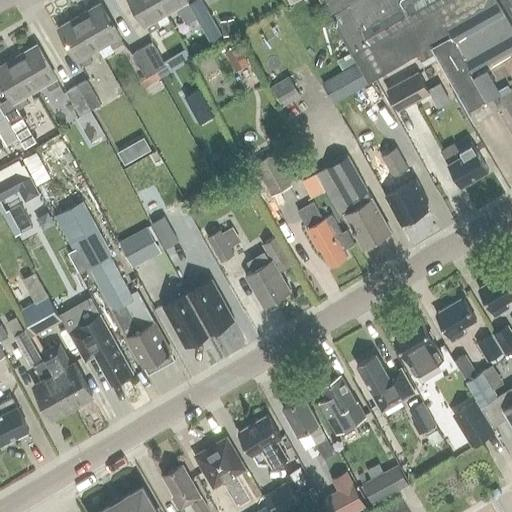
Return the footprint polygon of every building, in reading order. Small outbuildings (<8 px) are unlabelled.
[(158,0),(130,0),(150,32),(160,26),(156,19),(166,13),(158,0)] [(158,0),(166,13),(177,7),(186,24),(197,17),(211,40),(221,34),(201,0),(158,0)] [(290,0),(291,1),(292,0),(322,0),(352,51),(358,63),(367,79),(369,81),(417,52),(431,44),(438,56),(475,120),(498,107),(500,111),(511,131),(511,22),(499,0),(290,0)] [(511,0),(503,0),(511,15),(511,0)] [(99,48),(109,42),(113,49),(123,43),(101,4),(80,16),(99,48)] [(88,54),(99,48),(80,16),(59,28),(82,67),(92,61),(88,54)] [(224,35),(237,33),(235,18),(222,20),(224,35)] [(152,41),(142,47),(156,72),(167,66),(152,41)] [(431,44),(417,52),(424,64),(438,56),(431,44)] [(37,45),(16,57),(35,90),(45,84),(49,91),(60,85),(37,45)] [(247,59),(239,45),(226,53),(234,67),(247,59)] [(142,47),(132,53),(146,77),(156,72),(142,47)] [(186,48),(179,52),(186,63),(193,59),(186,48)] [(29,103),(25,96),(35,90),(16,57),(0,66),(0,77),(18,109),(29,103)] [(367,79),(358,63),(323,82),(334,101),(369,81),(367,79)] [(431,93),(419,71),(386,89),(398,111),(431,93)] [(289,75),(271,86),(283,106),(301,95),(289,75)] [(87,80),(77,86),(91,110),(101,104),(87,80)] [(432,86),(439,105),(451,100),(443,81),(432,86)] [(81,116),(91,110),(77,86),(66,92),(81,116)] [(200,88),(184,96),(198,123),(215,114),(200,88)] [(0,131),(7,144),(18,138),(5,116),(0,119),(0,131)] [(25,148),(36,142),(22,117),(11,124),(25,148)] [(144,137),(131,144),(138,156),(150,149),(144,137)] [(448,163),(461,186),(489,170),(472,142),(458,149),(462,155),(448,163)] [(393,177),(409,167),(397,146),(386,153),(382,155),(393,177)] [(255,163),(273,194),(292,185),(275,153),(255,163)] [(347,154),(315,173),(339,217),(344,214),(363,247),(390,231),(347,154)] [(401,224),(428,208),(424,202),(427,200),(415,178),(386,195),(401,224)] [(299,211),(308,227),(307,228),(318,249),(320,247),(331,266),(346,257),(342,250),(354,243),(346,230),(342,233),(332,215),(322,220),(313,203),(299,211)] [(85,205),(64,216),(73,233),(72,234),(79,248),(68,253),(78,272),(88,266),(113,309),(125,330),(144,365),(143,365),(144,366),(170,351),(170,350),(169,351),(138,295),(133,297),(110,254),(111,254),(94,221),(93,221),(85,205)] [(9,209),(3,212),(15,236),(22,232),(9,209)] [(165,217),(153,224),(151,225),(164,248),(178,241),(165,217)] [(221,228),(208,236),(222,261),(235,253),(221,228)] [(133,234),(119,242),(133,266),(146,259),(133,234)] [(276,236),(262,244),(271,259),(268,261),(263,254),(253,260),(257,267),(245,274),(264,306),(291,290),(279,271),(292,263),(276,236)] [(160,281),(172,275),(163,257),(151,263),(160,281)] [(509,308),(505,302),(511,298),(511,282),(505,271),(478,287),(495,316),(509,308)] [(212,279),(188,293),(210,332),(234,318),(212,279)] [(188,293),(163,306),(185,346),(210,332),(188,293)] [(26,307),(40,332),(62,319),(47,294),(26,307)] [(463,296),(436,313),(453,341),(466,333),(463,327),(476,319),(463,296)] [(91,298),(70,309),(80,326),(79,327),(80,328),(71,333),(86,360),(86,359),(95,355),(111,383),(119,379),(120,381),(130,375),(129,373),(132,371),(100,315),(91,298)] [(410,363),(409,363),(416,374),(443,358),(421,321),(394,337),(410,363)] [(0,339),(8,335),(2,323),(0,324),(0,339)] [(506,354),(511,350),(511,335),(505,324),(492,332),(506,354)] [(42,357),(26,329),(14,336),(30,364),(42,357)] [(502,353),(492,335),(477,343),(488,361),(492,359),(498,355),(502,353)] [(42,352),(46,359),(72,406),(92,395),(74,362),(72,363),(60,342),(42,352)] [(376,354),(357,365),(382,408),(413,391),(401,369),(399,369),(402,373),(391,379),(376,354)] [(465,354),(454,361),(466,381),(477,374),(465,354)] [(52,417),(72,406),(46,359),(35,366),(43,380),(34,385),(52,417)] [(477,374),(466,381),(494,426),(509,416),(511,420),(511,385),(497,395),(482,371),(477,374)] [(321,401),(338,431),(364,417),(355,402),(357,401),(341,374),(320,386),(327,398),(322,401),(321,401)] [(325,438),(327,437),(319,423),(319,422),(304,395),(283,407),(298,434),(308,428),(316,443),(317,443),(323,453),(331,449),(325,438)] [(0,443),(29,429),(13,397),(0,403),(0,443)] [(419,404),(416,398),(408,402),(411,409),(409,409),(423,433),(437,425),(423,402),(419,404)] [(495,432),(476,400),(453,413),(472,446),(495,432)] [(275,465),(287,458),(276,440),(282,437),(268,414),(238,432),(251,455),(264,447),(275,465)] [(443,439),(438,430),(437,431),(428,436),(433,445),(443,439)] [(232,475),(243,468),(226,439),(197,456),(214,485),(221,481),(229,495),(232,494),(237,502),(245,497),(232,475)] [(319,453),(305,462),(318,485),(333,476),(319,453)] [(374,504),(408,484),(396,463),(362,482),(374,504)] [(205,511),(209,510),(201,496),(183,464),(163,475),(174,494),(172,496),(179,508),(190,502),(195,511),(205,511)] [(271,506),(274,511),(280,511),(298,501),(287,482),(265,495),(271,506)] [(355,486),(326,502),(331,511),(353,511),(365,506),(355,486)] [(156,511),(142,487),(99,511),(156,511)]
